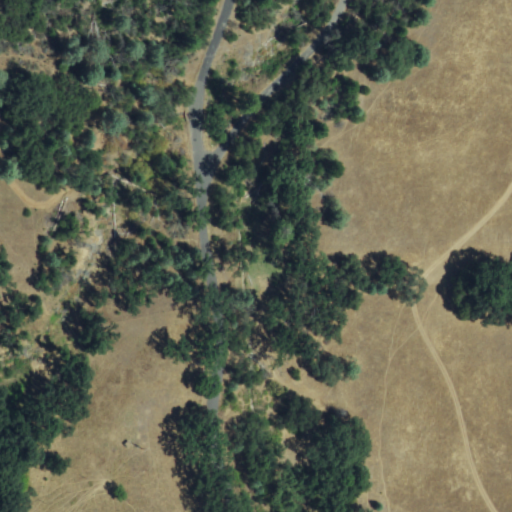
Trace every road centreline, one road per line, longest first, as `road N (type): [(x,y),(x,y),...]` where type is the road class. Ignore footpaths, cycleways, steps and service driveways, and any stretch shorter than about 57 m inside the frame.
road 1 (tertiary): [(337,0),(310,43),(231,128),(208,173),(204,242),(218,338),(211,426),(235,511)]
road 2 (residential): [(208,173),(199,130),(203,86),(234,0)]
